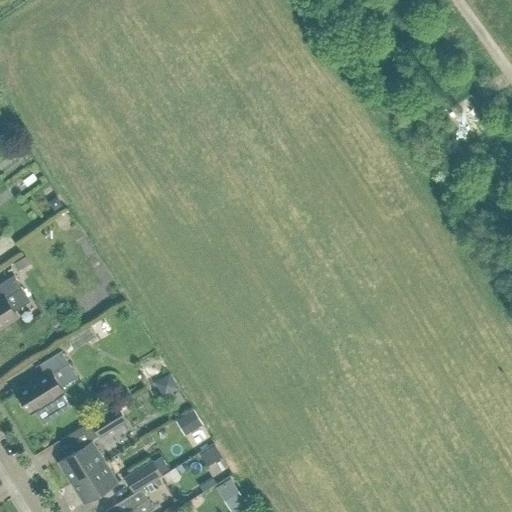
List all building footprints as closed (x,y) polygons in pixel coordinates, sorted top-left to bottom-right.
[(31,173),(47,165),(44,157),(27,165),(31,173)] [(26,255),(13,262),(17,270),(30,263),(26,255)] [(14,275),(0,283),(0,327),(18,316),(14,311),(31,301),(14,275)] [(61,351),(39,364),(45,374),(17,391),(30,413),(64,392),(61,387),(77,377),(61,351)] [(153,382),(161,397),(177,389),(168,373),(153,382)] [(118,406),(91,422),(99,436),(126,419),(118,406)] [(174,420),(183,435),(201,424),(192,410),(174,420)] [(72,481),(104,462),(91,441),(59,460),(72,481)] [(133,491),(159,475),(159,474),(169,468),(161,455),(125,478),(133,491)] [(104,462),(72,481),(85,502),(117,483),(104,462)] [(202,491),(216,483),(213,476),(199,485),(202,491)] [(223,498),(238,489),(230,477),(215,486),(223,498)] [(104,509),(105,511),(146,511),(152,508),(140,488),(104,509)]
